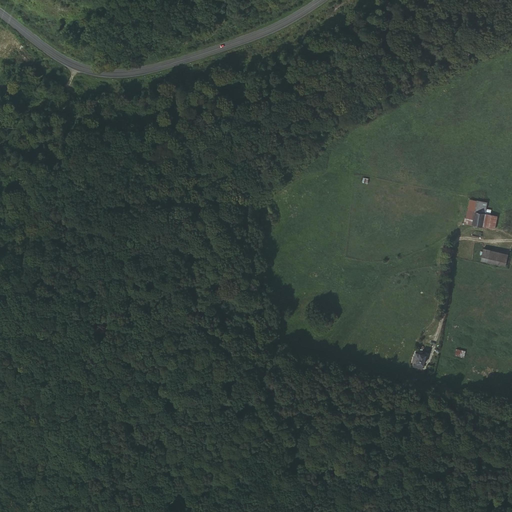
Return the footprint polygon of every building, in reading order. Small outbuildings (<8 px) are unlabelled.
[(474,213),(476,203),(468,202),(466,220),(470,221),(474,221),(475,213),(474,213)] [(475,213),(483,215),(485,204),(476,203),(474,213),(475,213)] [(490,222),(490,219),(490,216),(483,215),(475,213),(474,221),(470,221),(469,226),(482,228),(483,221),(490,222)] [(509,221),(502,220),(501,230),(495,229),(495,231),(507,232),(509,221)] [(477,256),(497,262),(501,250),(482,244),(477,256)] [(419,359),(417,364),(423,365),(425,356),(416,353),(415,358),(419,359)]
